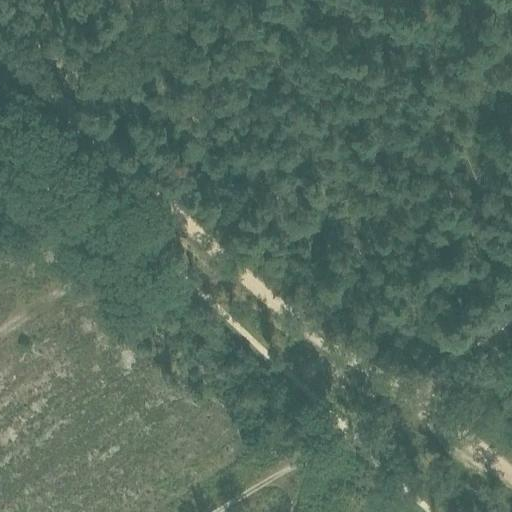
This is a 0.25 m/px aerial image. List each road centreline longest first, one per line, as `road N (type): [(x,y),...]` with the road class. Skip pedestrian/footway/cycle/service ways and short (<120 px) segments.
road 1 (track): [(171,207),(270,299),(401,394)]
road 2 (track): [(0,47),(171,207)]
road 3 (track): [(401,394),(511,476)]
road 4 (track): [(401,394),(511,318)]
